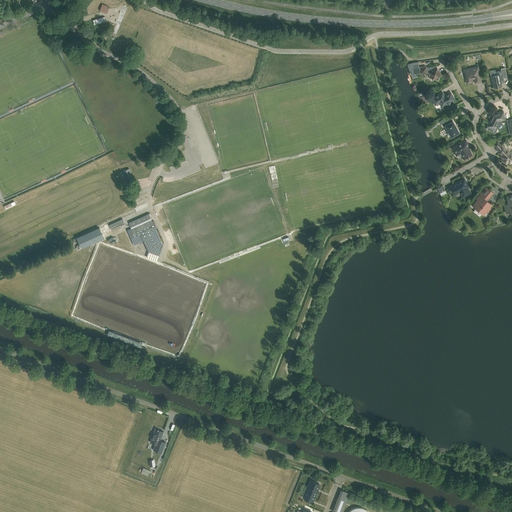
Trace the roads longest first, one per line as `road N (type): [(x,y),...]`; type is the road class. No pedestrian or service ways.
road 1 (unclassified): [(441,511),(0,349)]
road 2 (secondary): [(511,15),(378,24),(205,0)]
road 3 (residential): [(149,203),(162,161),(185,132),(181,114),(146,76),(96,49),(45,5)]
